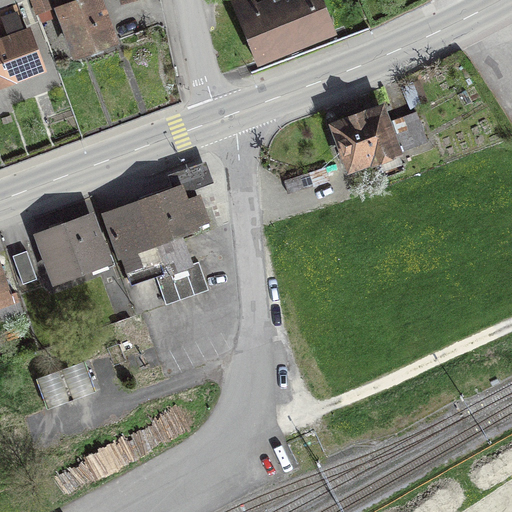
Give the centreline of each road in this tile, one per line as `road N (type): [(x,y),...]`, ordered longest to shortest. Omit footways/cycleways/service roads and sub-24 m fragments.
road 1 (residential): [(118,511),(204,470),(252,393),(250,251),(233,113)]
road 2 (primary): [(233,113),(498,0)]
road 3 (primary): [(0,202),(216,119)]
road 4 (residential): [(216,119),(187,0)]
